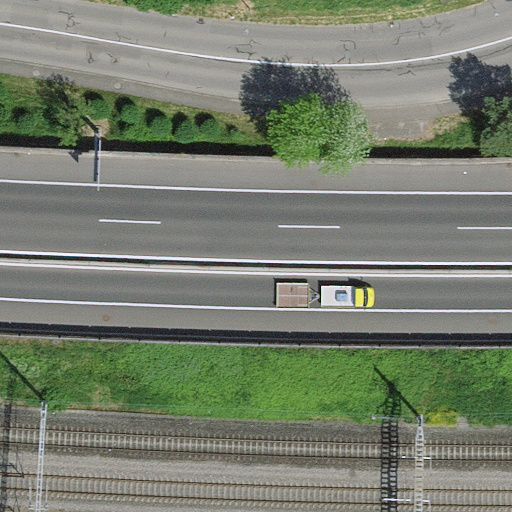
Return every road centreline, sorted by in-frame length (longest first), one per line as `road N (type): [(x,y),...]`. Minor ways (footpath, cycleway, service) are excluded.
road 1 (secondary): [(0,25),(323,66),(414,61),(511,36)]
road 2 (motorway): [(0,279),(511,292)]
road 3 (motorway): [(511,227),(0,216)]
